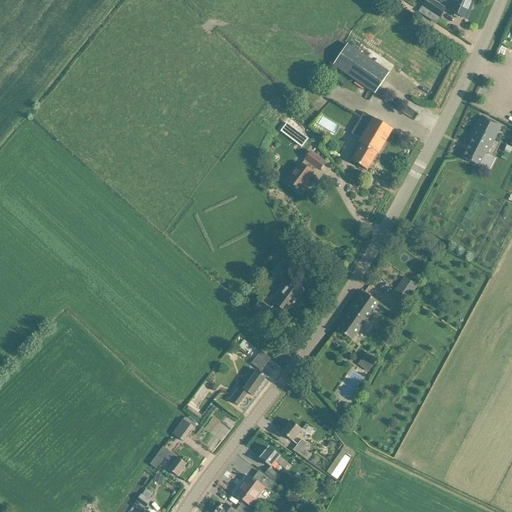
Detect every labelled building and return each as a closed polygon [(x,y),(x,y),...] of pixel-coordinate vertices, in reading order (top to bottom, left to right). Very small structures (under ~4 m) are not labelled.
[(445,9),(436,4),(430,0),(426,0),(422,6),(420,11),(436,22),(445,9)] [(473,0),(453,0),(448,11),(464,18),(470,4),(472,4),(473,0)] [(386,19),(400,24),(405,11),(399,9),(398,13),(389,10),(386,19)] [(389,73),(380,68),(347,45),(333,65),(375,94),(389,73)] [(477,82),(483,64),(477,62),(471,80),(477,82)] [(470,79),(462,93),(468,96),(475,82),(470,79)] [(341,132),(347,121),(327,109),(320,119),(341,132)] [(378,154),(392,130),(363,112),(358,121),(351,134),(363,141),(361,144),(377,154),(378,154)] [(488,154),(501,126),(481,116),(471,136),(472,137),(462,158),(479,167),(486,153),(488,154)] [(308,139),(287,123),(280,132),(301,148),(308,139)] [(367,170),(377,154),(361,144),(351,161),(367,170)] [(325,163),(317,157),(310,152),(305,159),(305,160),(302,165),(300,164),(287,181),(295,187),(294,189),(300,193),(305,186),(304,185),(313,173),(311,172),(315,167),(319,170),(325,163)] [(304,290),(296,284),(287,277),(281,286),(284,288),(273,303),(286,313),(292,304),(293,305),(295,303),(293,302),(296,297),(298,299),(304,290)] [(405,278),(393,294),(406,303),(417,287),(405,278)] [(378,303),(372,299),(364,293),(337,330),(352,341),(378,303)] [(273,311),(260,301),(254,309),(267,319),(273,311)] [(270,359),(261,351),(251,364),(261,371),(270,359)] [(371,368),(376,360),(366,353),(360,361),(371,368)] [(373,372),(359,363),(341,388),(355,398),(373,372)] [(261,375),(256,371),(248,383),(244,380),(230,399),(238,406),(248,392),(253,396),(265,378),(263,376),(263,375),(262,374),(261,375)] [(207,389),(204,387),(187,410),(199,419),(201,416),(192,409),(207,389)] [(183,420),(172,434),(183,442),(193,427),(183,420)] [(291,422),(282,432),(292,441),(301,431),(291,422)] [(304,460),(310,454),(303,449),(307,444),(302,440),(297,445),(293,451),(304,460)] [(156,469),(163,460),(164,458),(173,464),(168,470),(169,471),(177,476),(186,464),(168,451),(163,447),(157,456),(150,465),(156,469)] [(344,447),(327,473),(337,480),(354,454),(344,447)] [(280,457),(277,454),(269,448),(260,458),(271,467),(275,462),(285,469),(289,464),(284,460),(284,461),(279,457),(280,457)] [(275,482),(279,477),(269,469),(265,474),(275,482)] [(269,491),(275,483),(265,476),(262,473),(256,481),(254,480),(249,476),(243,484),(244,484),(241,488),(240,488),(235,495),(243,501),(250,506),(265,489),(269,491)] [(142,511),(150,502),(141,495),(133,506),(141,511),(142,511)]
